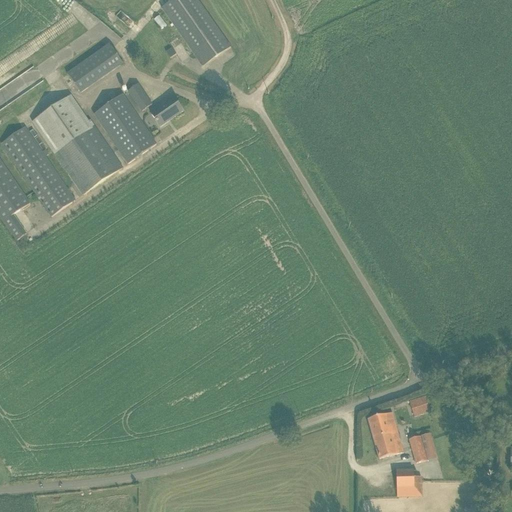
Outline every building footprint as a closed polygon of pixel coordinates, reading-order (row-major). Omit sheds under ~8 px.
[(231,48),(196,0),(174,0),(162,9),(203,68),(231,48)] [(62,15),(35,35),(40,42),(67,22),(62,15)] [(154,15),(147,19),(153,29),(159,26),(154,15)] [(3,36),(7,42),(16,35),(12,29),(3,36)] [(123,65),(109,45),(67,74),(80,94),(123,65)] [(172,50),(166,53),(170,59),(176,56),(172,50)] [(128,92),(136,104),(142,112),(152,106),(138,85),(128,92)] [(46,113),(33,124),(63,168),(69,176),(83,196),(97,186),(105,180),(122,169),(116,161),(71,96),(46,113)] [(94,114),(123,156),(129,164),(155,146),(121,96),(94,114)] [(181,110),(173,98),(150,113),(160,127),(168,122),(166,121),(181,110)] [(1,144),(33,191),(51,218),(75,202),(44,157),(48,154),(45,150),(41,152),(24,128),(1,144)] [(0,218),(11,234),(16,242),(26,235),(13,216),(30,205),(0,160),(0,218)] [(451,351),(443,350),(442,359),(450,360),(451,351)] [(495,395),(490,398),(493,404),(498,401),(495,395)] [(409,402),(412,412),(414,418),(430,413),(425,397),(409,402)] [(368,420),(370,430),(378,459),(402,453),(392,414),(368,420)] [(415,465),(437,459),(430,435),(421,437),(409,440),(415,465)] [(397,499),(422,498),(421,477),(414,478),(413,471),(396,471),(397,499)]
